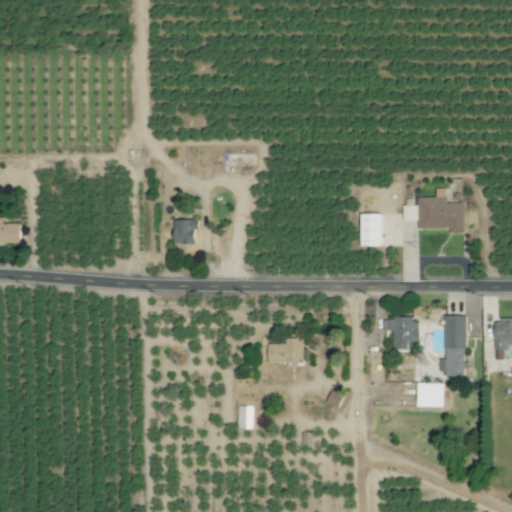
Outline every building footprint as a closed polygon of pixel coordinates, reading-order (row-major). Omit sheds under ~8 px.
[(418,231),(450,230),(450,234),(463,234),(463,204),(445,204),(445,190),(436,190),(436,199),(417,199),(417,206),(402,207),(403,221),(418,221),(418,231)] [(360,248),(381,248),(381,215),(360,215),(360,248)] [(0,244),(19,244),(19,224),(0,223),(0,244)] [(173,246),(198,246),(198,223),(173,223),(173,246)] [(465,377),(465,317),(445,317),(445,377),(465,377)] [(393,351),(407,351),(407,342),(421,342),(421,319),(384,319),(384,334),(393,334),(393,351)] [(511,320),(494,320),(495,350),(511,350),(511,320)] [(266,344),(266,364),(299,364),(299,340),(283,340),(283,344),(266,344)] [(417,409),(442,409),(442,385),(417,385),(417,409)] [(327,403),(337,410),(343,398),(333,392),(327,403)] [(253,408),(237,408),(237,431),(253,431),(253,408)]
